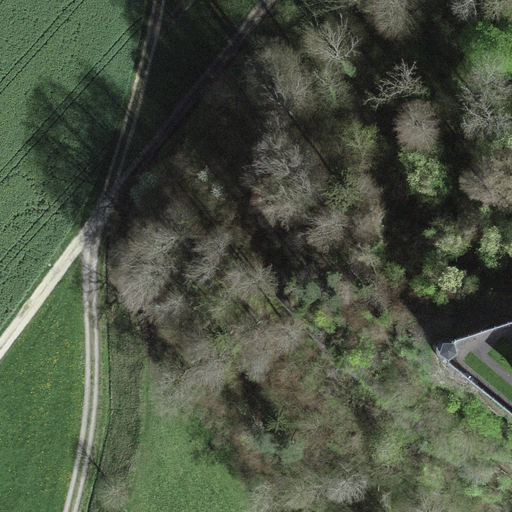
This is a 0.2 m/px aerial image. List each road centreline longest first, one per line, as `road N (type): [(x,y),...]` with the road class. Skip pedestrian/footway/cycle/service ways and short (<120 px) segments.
road 1 (track): [(68,511),(92,384),(94,223)]
road 2 (track): [(107,204),(270,0)]
road 3 (track): [(107,204),(159,0)]
road 4 (track): [(0,349),(107,204)]
